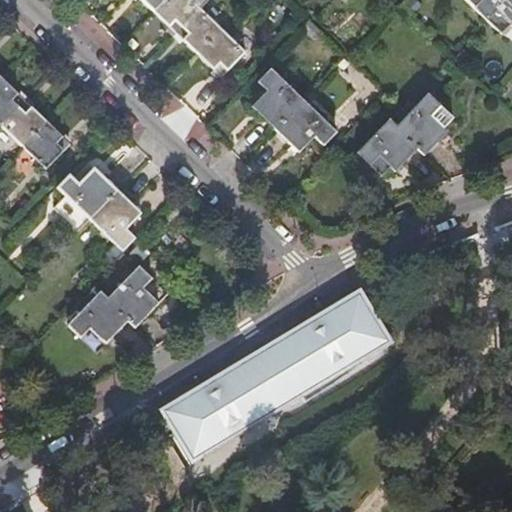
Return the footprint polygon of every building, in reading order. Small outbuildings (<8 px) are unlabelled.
[(140,0),(154,13),(166,0),(140,0)] [(189,0),(166,0),(154,13),(176,35),(200,10),(189,0)] [(511,0),(463,0),(502,36),(511,27),(511,28),(511,0)] [(222,32),(200,10),(176,35),(198,56),(222,32)] [(246,54),(222,32),(198,56),(222,78),(246,54)] [(276,131),(304,102),(271,70),(258,83),(268,93),(253,108),(276,131)] [(0,125),(25,101),(0,77),(0,125)] [(427,94),(395,127),(419,149),(425,156),(448,132),(432,116),(441,107),(427,94)] [(45,122),(25,101),(0,125),(22,148),(45,122)] [(304,102),(276,131),(300,154),(315,139),(324,147),(337,134),(304,102)] [(395,127),(390,121),(358,154),(371,166),(379,158),(395,173),(419,149),(395,127)] [(69,145),(45,122),(22,148),(45,170),(69,145)] [(57,191),(87,221),(116,191),(94,169),(78,185),(71,177),(57,191)] [(116,191),(87,221),(121,253),(135,238),(127,230),(141,215),(116,191)] [(107,300),(128,321),(136,330),(158,307),(142,290),(151,281),(138,269),(107,300)] [(107,300),(100,293),(66,327),(80,340),(90,330),(104,345),(128,321),(107,300)] [(388,341),(360,293),(273,345),(276,350),(255,362),(254,360),(234,368),(164,411),(192,458),(301,393),(305,401),(336,382),(388,341)] [(257,354),(234,368),(254,360),(255,362),(276,350),(273,345),(257,354)]
